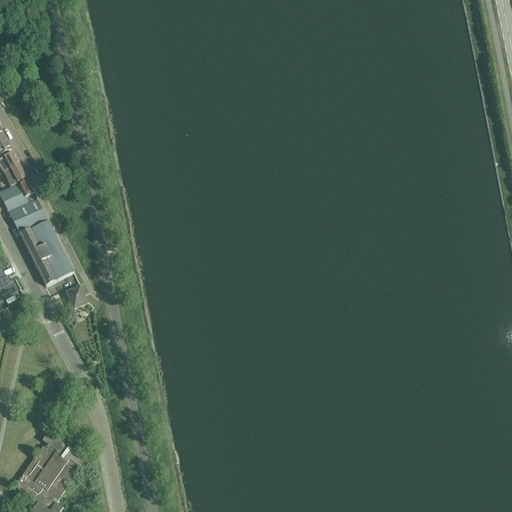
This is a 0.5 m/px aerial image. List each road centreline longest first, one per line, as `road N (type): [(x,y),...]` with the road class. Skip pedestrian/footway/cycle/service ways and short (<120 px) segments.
road 1 (residential): [(118,511),(94,407),(0,225)]
road 2 (residential): [(111,298),(93,294),(0,119)]
